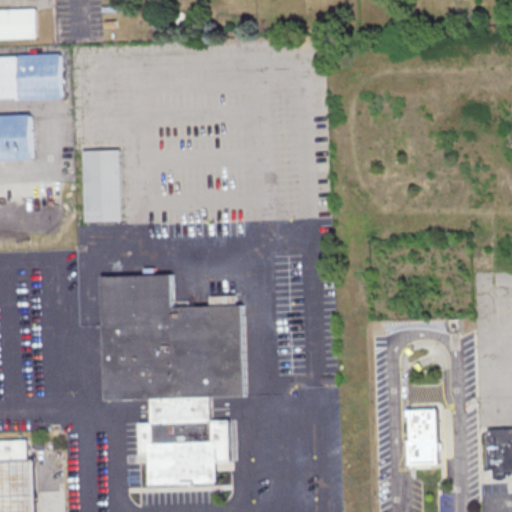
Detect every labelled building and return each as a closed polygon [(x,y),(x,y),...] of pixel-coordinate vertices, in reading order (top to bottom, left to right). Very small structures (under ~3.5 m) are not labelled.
[(0,38),(37,37),(36,7),(0,8),(0,38)] [(0,54),(67,53),(68,97),(0,98),(0,54)] [(0,116),(38,115),(40,157),(0,158),(0,116)] [(83,149),(86,223),(123,221),(120,148),(83,149)] [(105,276),(179,274),(179,305),(247,304),(252,396),(217,398),(217,420),(238,419),(241,468),(224,469),(225,487),(154,487),(153,455),(145,455),(144,423),(157,423),(156,399),(108,400),(105,276)] [(440,466),(437,410),(408,411),(410,442),(407,442),(408,467),(440,466)] [(511,428),(487,430),(489,469),(495,468),(495,478),(511,477),(511,428)] [(0,461),(27,461),(26,438),(0,438),(0,461)] [(0,459),(0,511),(35,511),(34,461),(33,459),(32,458),(0,459)]
